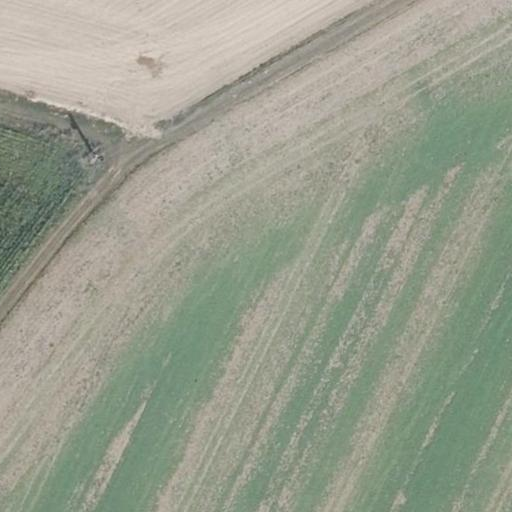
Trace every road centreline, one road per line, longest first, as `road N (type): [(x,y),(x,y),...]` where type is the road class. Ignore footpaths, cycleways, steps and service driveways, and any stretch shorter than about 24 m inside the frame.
road 1 (track): [(143,133),(190,115),(387,0)]
road 2 (track): [(0,314),(143,133)]
road 3 (track): [(143,133),(0,99)]
